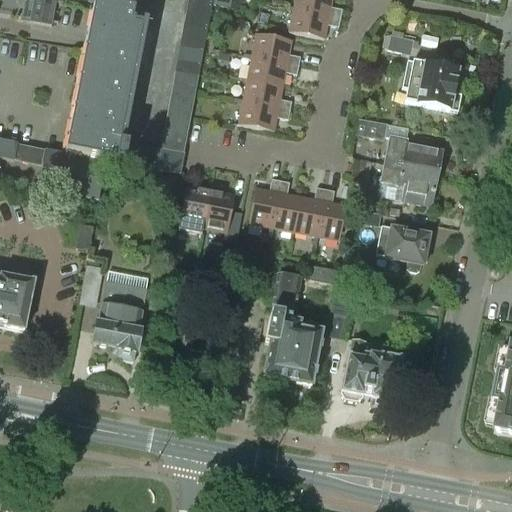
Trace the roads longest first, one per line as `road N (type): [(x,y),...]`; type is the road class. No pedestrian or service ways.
road 1 (residential): [(194,158),(252,168),(272,153),(320,163),(339,54),(355,35),(363,0)]
road 2 (residential): [(424,494),(487,203)]
road 3 (primary): [(424,494),(197,450)]
road 4 (primary): [(197,450),(0,416)]
road 5 (residential): [(511,30),(363,0)]
